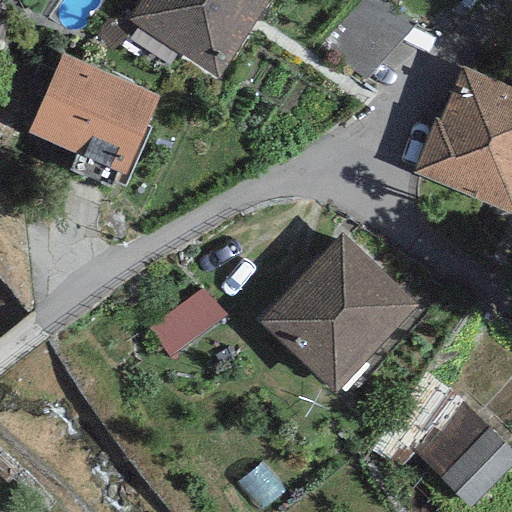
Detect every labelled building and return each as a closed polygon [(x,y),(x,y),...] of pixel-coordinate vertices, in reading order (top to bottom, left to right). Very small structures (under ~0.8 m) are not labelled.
[(271,0),(139,0),(125,21),(217,82),(271,0)] [(157,102),(62,58),(26,136),(122,180),(157,102)] [(511,92),(459,71),(438,124),(432,122),(411,174),(511,212),(511,92)] [(419,309),(342,237),(258,325),(335,397),(419,309)] [(475,511),(477,511),(511,478),(511,450),(498,436),(449,485),(475,511)]
